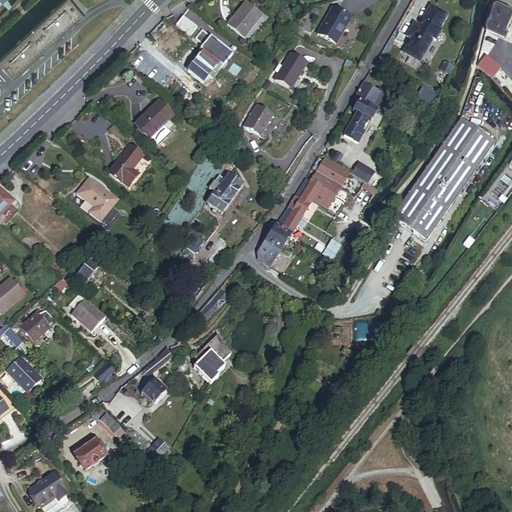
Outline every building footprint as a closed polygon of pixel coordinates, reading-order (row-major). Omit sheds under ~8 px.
[(0,0),(0,10),(6,17),(8,15),(2,8),(10,0),(0,0)] [(19,74),(89,9),(80,0),(66,0),(4,57),(19,74)] [(245,1),(229,23),(245,35),(261,12),(245,1)] [(415,35),(404,53),(420,62),(433,40),(436,42),(443,31),(440,29),(448,15),(433,5),(421,24),(416,21),(410,32),(415,35)] [(511,12),(496,5),(478,63),(478,68),(482,70),(491,34),(507,38),(508,34),(505,33),(511,12)] [(335,12),(319,36),(335,48),(337,46),(352,24),(335,12)] [(170,19),(155,26),(155,27),(163,34),(175,24),(170,19)] [(184,19),(176,28),(188,39),(196,31),(184,19)] [(352,24),(337,46),(343,50),(358,28),(352,24)] [(205,53),(189,72),(206,85),(213,81),(236,53),(207,28),(199,36),(208,42),(201,50),(205,53)] [(405,35),(400,32),(396,38),(397,39),(402,41),(405,35)] [(396,38),(393,36),(378,62),(382,64),(397,39),(396,38)] [(307,68),(291,59),(277,82),(294,91),(307,68)] [(447,64),(444,71),(451,75),(454,68),(447,64)] [(500,75),(494,69),(490,73),(496,79),(500,75)] [(359,114),(346,136),(360,144),(366,134),(362,132),(370,119),(373,121),(377,113),(375,112),(384,96),(364,85),(354,101),(359,104),(355,111),(359,114)] [(424,87),(417,101),(430,108),(437,94),(424,87)] [(158,103),(138,128),(153,140),(174,116),(158,103)] [(273,115),(257,106),(244,128),(260,137),(273,115)] [(458,123),(393,224),(429,246),(493,146),(458,123)] [(140,155),(127,145),(106,170),(119,181),(125,186),(132,177),(126,172),(129,168),(140,155)] [(144,159),(140,155),(129,168),(133,172),(144,159)] [(343,155),(338,164),(364,181),(369,184),(376,174),(364,167),(364,168),(362,167),(354,162),(343,155)] [(320,171),(318,174),(342,189),(351,175),(331,162),(332,160),(329,158),(328,160),(327,159),(325,163),(322,162),(317,169),(320,171)] [(356,159),(354,162),(362,167),(364,163),(356,159)] [(129,168),(126,172),(132,177),(135,174),(133,172),(129,168)] [(318,174),(312,183),(330,194),(330,193),(337,197),(342,189),(318,174)] [(224,215),(244,187),(230,177),(229,178),(227,176),(222,183),(224,184),(221,188),(215,183),(211,190),(217,194),(209,205),(224,215)] [(119,202),(92,179),(79,194),(95,208),(90,214),(101,224),(119,202)] [(369,184),(364,181),(362,184),(377,194),(379,191),(369,184)] [(312,183),(305,194),(315,200),(314,202),(329,211),(337,197),(330,193),(330,194),(312,183)] [(0,217),(13,203),(6,196),(8,193),(2,188),(0,190),(0,217)] [(13,203),(0,217),(0,220),(1,222),(18,202),(8,193),(6,196),(13,203)] [(303,218),(314,202),(315,200),(305,194),(301,200),(298,199),(296,199),(289,209),(294,212),(303,218)] [(289,209),(277,227),(282,231),(294,212),(289,209)] [(294,212),(282,231),(291,237),(303,218),(294,212)] [(204,223),(198,218),(185,234),(191,239),(196,233),(204,223)] [(282,231),(277,227),(258,254),(260,262),(270,269),(291,237),(282,231)] [(191,239),(186,244),(196,253),(205,241),(196,233),(191,239)] [(137,260),(141,256),(136,251),(132,256),(137,260)] [(92,262),(78,278),(86,285),(100,269),(92,262)] [(12,278),(0,286),(0,311),(24,295),(12,278)] [(224,286),(193,321),(201,327),(227,297),(224,294),(227,289),(224,286)] [(107,319),(81,295),(71,305),(77,311),(74,315),(93,334),(107,319)] [(170,311),(157,301),(155,304),(157,305),(156,307),(167,316),(170,311)] [(38,313),(20,328),(33,343),(51,329),(49,327),(54,323),(46,313),(41,317),(38,313)] [(9,328),(4,333),(16,347),(22,342),(9,328)] [(220,334),(198,357),(202,362),(196,368),(214,384),(222,375),(221,373),(228,366),(223,362),(232,353),(226,347),(220,334)] [(157,362),(145,371),(149,377),(174,366),(168,349),(157,362)] [(40,380),(20,358),(5,371),(25,393),(40,380)] [(157,382),(142,395),(153,407),(168,394),(157,382)] [(0,396),(0,414),(9,408),(0,396)] [(99,408),(91,416),(114,440),(117,437),(121,441),(125,437),(99,408)] [(33,410),(28,414),(36,424),(42,420),(33,410)] [(159,441),(147,453),(155,461),(168,449),(159,441)] [(95,445),(76,457),(86,473),(105,460),(95,445)] [(200,450),(195,455),(200,459),(204,454),(200,450)] [(55,478),(30,494),(41,511),(62,511),(63,511),(58,503),(67,497),(55,478)]
